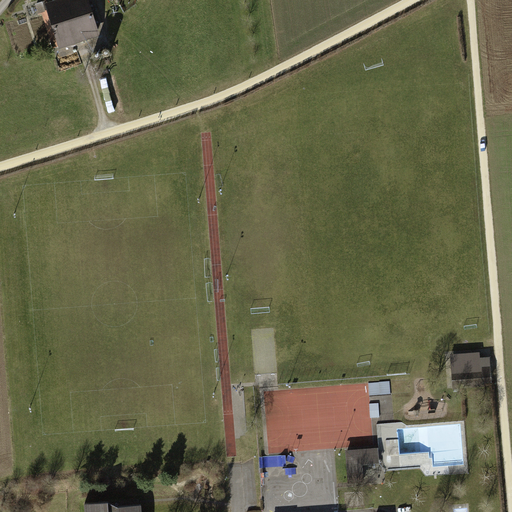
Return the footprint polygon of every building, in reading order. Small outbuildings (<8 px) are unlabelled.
[(89,0),(37,0),(51,45),(99,30),(89,0)] [(481,349),(450,352),(453,387),(493,384),(491,355),(482,356),(481,349)] [(392,382),(370,383),(371,395),(392,394),(392,382)] [(379,448),(345,451),(348,485),(363,484),(362,467),(380,465),(379,448)] [(108,501),(85,503),(85,511),(142,511),(142,504),(118,506),(108,501)]
